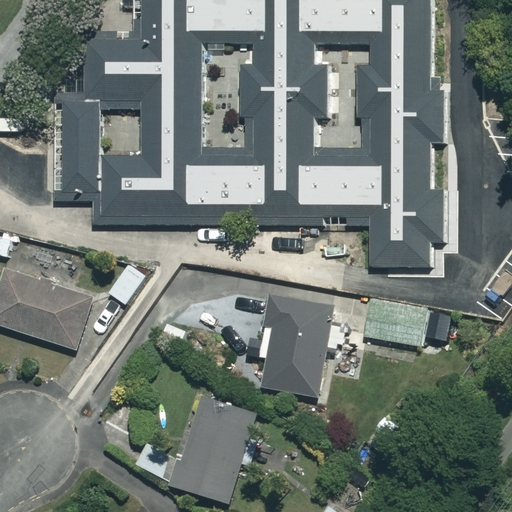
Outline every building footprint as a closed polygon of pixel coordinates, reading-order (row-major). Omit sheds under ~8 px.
[(433,0),(143,0),(144,38),(88,38),(88,98),(65,98),(65,189),(104,189),(104,215),(373,215),(373,266),(433,266),(433,240),(446,240),(446,188),(434,188),(434,141),(447,141),(447,89),(434,89),(433,0)] [(15,239),(0,235),(0,254),(10,258),(15,239)] [(149,274),(132,262),(109,293),(125,305),(149,274)] [(94,296),(6,268),(0,286),(0,323),(77,348),(94,296)] [(335,304),(273,292),(261,356),(268,357),(263,386),(318,396),(335,304)] [(431,309),(372,298),(365,336),(424,347),(431,309)] [(234,348),(189,321),(181,334),(226,362),(234,348)] [(259,413),(203,395),(183,458),(178,457),(169,483),(230,502),(259,413)] [(394,450),(373,437),(346,482),(368,495),(394,450)] [(356,511),(359,509),(337,494),(325,511),(356,511)]
